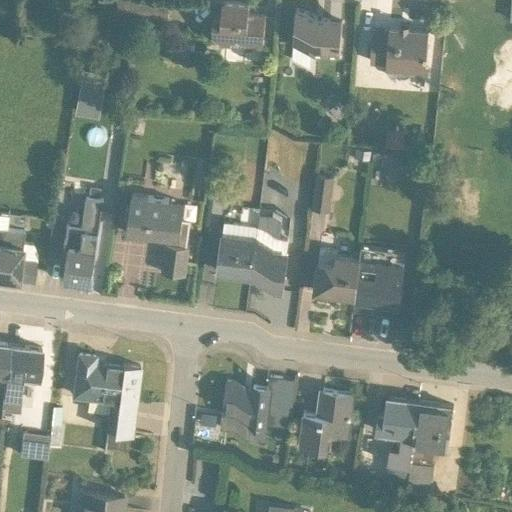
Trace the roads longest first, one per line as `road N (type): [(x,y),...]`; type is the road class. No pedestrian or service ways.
road 1 (residential): [(184,322),(511,368)]
road 2 (residential): [(168,511),(184,322)]
road 3 (residential): [(0,300),(184,322)]
